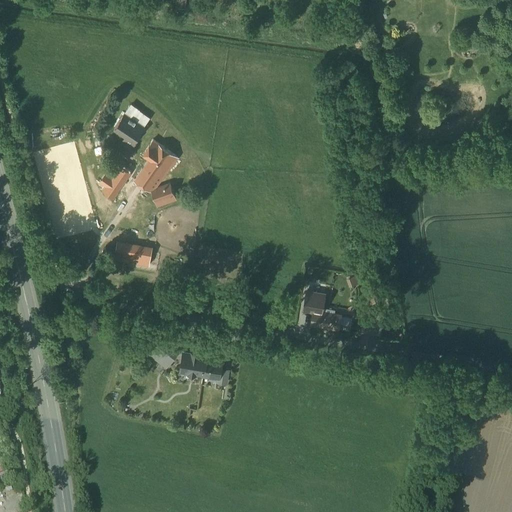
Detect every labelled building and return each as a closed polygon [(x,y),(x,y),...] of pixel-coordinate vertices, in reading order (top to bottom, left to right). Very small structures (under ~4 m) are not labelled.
[(144,126),(125,113),(115,127),(126,134),(124,138),(145,152),(150,144),(138,136),(144,126)] [(178,157),(153,139),(150,144),(145,152),(144,153),(151,157),(135,179),(152,191),(157,205),(176,198),(170,183),(158,188),(156,187),(178,157)] [(150,253),(116,245),(114,256),(148,264),(150,253)] [(341,314),(314,309),(311,323),(339,329),(341,314)] [(383,317),(365,314),(362,328),(371,329),(371,328),(380,330),(380,331),(383,317)] [(159,338),(148,353),(166,366),(177,351),(159,338)] [(207,354),(184,352),(182,371),(221,379),(225,360),(207,357),(207,354)]
